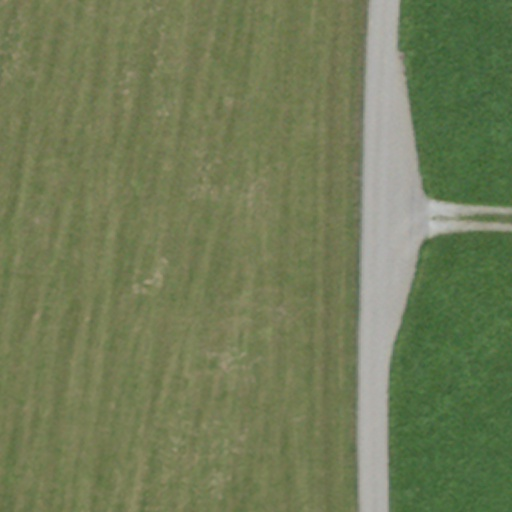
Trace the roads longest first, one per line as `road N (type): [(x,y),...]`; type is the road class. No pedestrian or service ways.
road 1 (unclassified): [(374,511),(382,0)]
road 2 (track): [(511,220),(378,223)]
